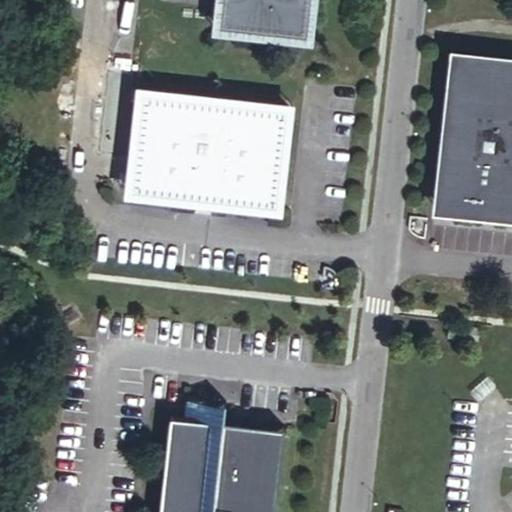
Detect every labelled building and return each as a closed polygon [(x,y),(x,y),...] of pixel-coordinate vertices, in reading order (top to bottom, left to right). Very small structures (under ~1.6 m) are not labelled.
[(221,0),(219,24),(308,33),(311,0),(221,0)] [(440,200),(511,207),(511,56),(456,50),(440,200)] [(227,199),(280,205),(291,105),(141,89),(131,189),(184,195),(191,199),(207,203),(214,203),(222,201),(227,199)] [(447,338),(475,342),(477,328),(448,325),(447,338)] [(273,511),(283,426),(219,419),(222,399),(184,393),(181,414),(166,413),(154,511),(273,511)]
